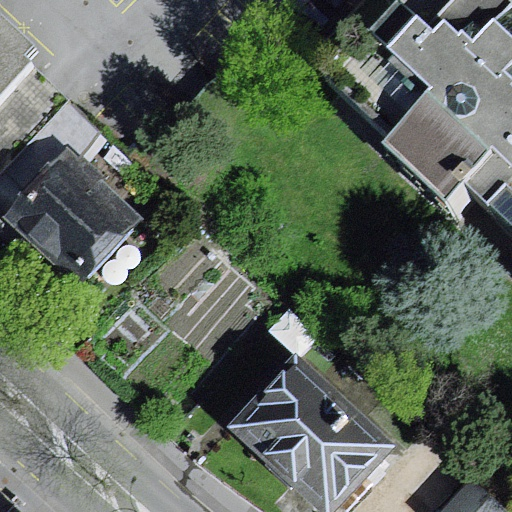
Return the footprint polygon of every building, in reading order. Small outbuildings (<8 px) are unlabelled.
[(511,10),(501,0),(386,0),(311,89),(511,277),(511,10)] [(0,36),(0,209),(14,223),(75,153),(97,128),(0,36)] [(146,215),(75,153),(14,223),(84,285),(146,215)] [(391,442),(297,354),(233,427),(326,511),(391,442)] [(508,511),(471,478),(439,511),(508,511)]
